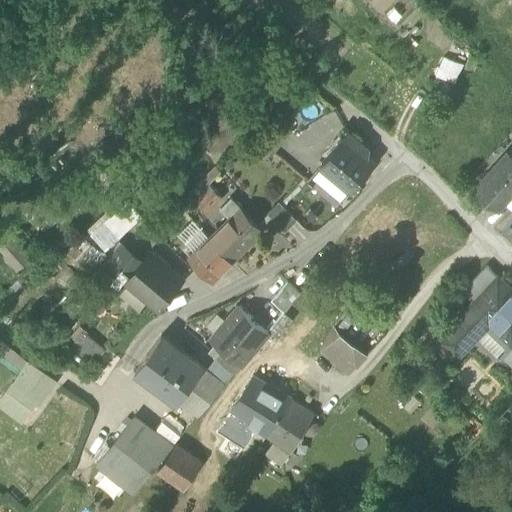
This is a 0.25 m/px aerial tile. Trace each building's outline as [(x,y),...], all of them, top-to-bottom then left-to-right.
[(435,72),(455,80),(462,64),(442,55),(435,72)] [(195,135),(202,143),(254,91),(247,84),(195,135)] [(265,104),(254,91),(202,143),(211,153),(265,104)] [(256,136),(274,151),(291,132),(272,116),(256,136)] [(326,164),(353,187),(376,160),(346,135),(323,162),(326,164)] [(476,186),(498,207),(511,191),(511,155),(507,151),(476,186)] [(317,175),(344,197),(353,187),(326,164),(317,175)] [(188,193),(206,211),(222,195),(209,182),(220,171),(215,165),(188,193)] [(113,183),(125,196),(142,179),(131,167),(113,183)] [(221,207),(230,217),(241,206),(231,196),(221,207)] [(143,215),(126,198),(90,233),(106,250),(143,215)] [(268,212),(284,229),(296,218),(280,200),(268,212)] [(241,206),(230,217),(210,236),(232,260),(264,230),(241,206)] [(511,217),(501,228),(511,238),(511,217)] [(195,251),(210,236),(201,227),(186,241),(195,251)] [(11,233),(0,243),(0,251),(17,271),(32,257),(11,233)] [(212,279),(232,260),(210,236),(195,251),(190,256),(212,279)] [(97,274),(118,292),(127,280),(126,279),(143,260),(123,243),(97,274)] [(148,298),(158,306),(182,278),(150,251),(143,260),(126,279),(127,280),(148,298)] [(474,300),(498,275),(487,264),(463,289),(474,300)] [(489,321),(510,340),(511,342),(511,287),(498,275),(474,300),(437,338),(456,356),(478,333),(489,321)] [(127,280),(118,292),(139,309),(148,298),(127,280)] [(271,298),(284,310),(300,291),(287,280),(271,298)] [(333,324),(335,326),(365,353),(385,331),(355,302),(333,324)] [(269,330),(260,322),(249,313),(239,304),(226,319),(215,332),(210,338),(216,343),(241,364),(269,330)] [(215,332),(226,319),(217,312),(206,324),(215,332)] [(489,321),(478,333),(498,352),(499,351),(510,340),(489,321)] [(349,371),(365,353),(335,326),(321,347),(349,371)] [(106,348),(87,332),(73,349),(93,365),(106,348)] [(134,368),(176,402),(178,400),(204,368),(161,334),(134,368)] [(0,353),(21,369),(27,359),(0,338),(0,353)] [(511,342),(510,340),(499,351),(511,363),(511,342)] [(241,364),(216,343),(209,351),(216,357),(233,370),(234,371),(241,364)] [(216,357),(206,369),(205,370),(222,384),(233,370),(216,357)] [(56,381),(28,360),(21,369),(9,385),(35,405),(37,407),(56,381)] [(197,415),(222,384),(205,370),(206,369),(204,368),(178,400),(197,415)] [(259,429),(267,434),(290,398),(254,375),(231,411),(259,429)] [(35,405),(9,385),(0,396),(0,406),(21,423),(35,405)] [(314,412),(290,398),(267,434),(291,449),(314,412)] [(219,430),(246,448),(259,429),(231,411),(219,430)] [(112,448),(149,472),(170,440),(134,416),(112,448)] [(159,471),(187,490),(205,465),(177,445),(159,471)] [(97,470),(133,494),(149,472),(112,448),(97,470)]
